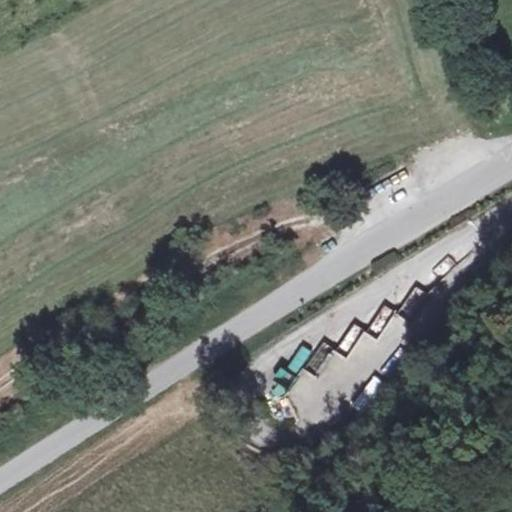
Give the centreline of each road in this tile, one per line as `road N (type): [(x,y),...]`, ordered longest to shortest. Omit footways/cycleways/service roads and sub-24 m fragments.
road 1 (tertiary): [(0,481),(182,357),(511,165)]
road 2 (track): [(353,254),(322,222),(245,242),(0,383)]
